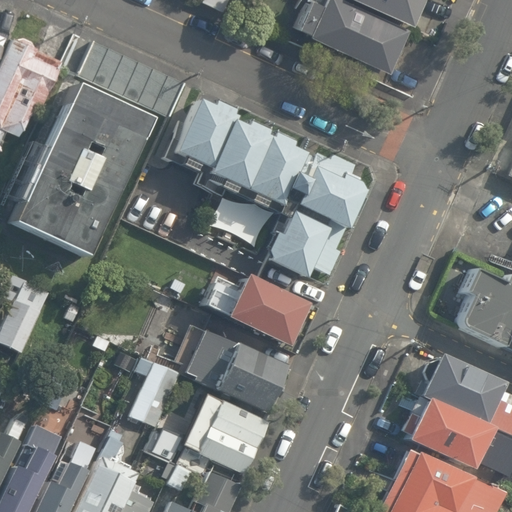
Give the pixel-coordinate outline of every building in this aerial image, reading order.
[(202,0),(202,2),(222,10),(226,0),(202,0)] [(408,29),(340,0),(305,0),(293,30),(389,71),(408,29)] [(417,0),(351,0),(406,24),(417,0)] [(178,80),(86,38),(71,72),(162,113),(178,80)] [(57,59),(11,39),(0,62),(0,128),(22,138),(57,59)] [(85,260),(148,122),(72,88),(9,226),(85,260)] [(195,102),(171,155),(207,171),(204,177),(277,209),(274,217),(285,222),(282,228),(273,223),(269,233),(272,235),(264,252),(267,260),(266,263),(305,279),(310,268),(328,276),(339,252),(333,250),(342,231),(344,232),(361,194),(356,185),(353,184),(355,181),(349,178),(353,166),(330,155),(328,160),(314,154),(312,158),(300,153),(299,154),(288,150),(291,145),(270,136),(268,141),(263,138),(265,134),(244,125),(242,129),(231,123),(233,118),(230,117),(232,112),(213,104),(210,109),(195,102)] [(511,152),(502,174),(511,178),(511,152)] [(495,281),(465,267),(454,291),(462,294),(450,322),(449,324),(511,352),(511,281),(497,275),(495,281)] [(223,318),(221,321),(285,350),(305,306),(241,278),(236,288),(214,277),(200,308),(223,318)] [(34,311),(5,299),(0,310),(0,339),(19,347),(34,311)] [(281,365),(200,332),(184,370),(265,403),(281,365)] [(511,389),(434,354),(416,392),(511,434),(511,389)] [(176,376),(147,363),(126,410),(155,423),(176,376)] [(265,417),(199,389),(177,441),(243,469),(265,417)] [(511,459),(511,434),(416,392),(398,434),(470,466),(477,452),(509,466),(511,459)] [(19,511),(56,435),(29,422),(0,482),(0,511),(19,511)] [(0,460),(8,443),(0,438),(0,460)] [(50,485),(40,481),(26,511),(61,511),(91,446),(72,438),(50,485)] [(472,511),(486,482),(402,445),(371,511),(472,511)] [(200,462),(177,452),(161,485),(184,496),(200,462)] [(111,511),(128,477),(90,460),(66,511),(111,511)] [(147,511),(155,496),(132,486),(119,511),(147,511)] [(181,511),(183,510),(161,500),(155,511),(181,511)]
